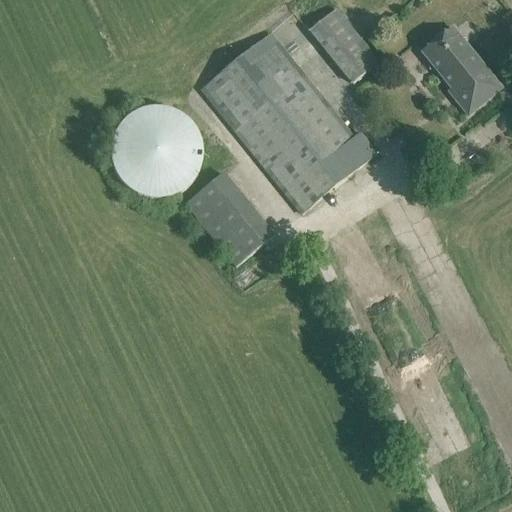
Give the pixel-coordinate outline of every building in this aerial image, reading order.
[(377,64),(335,12),(308,34),(351,86),(361,78),(362,80),(374,70),(373,68),(377,64)] [(467,119),(501,91),(452,28),(420,56),(450,92),(447,95),(467,119)] [(201,91),(289,201),(302,216),(376,156),(364,141),(359,135),(352,140),(269,37),(201,91)] [(173,206),(187,197),(196,184),(200,168),(199,153),(194,139),(184,127),(171,120),(156,116),(141,117),(127,124),(116,134),(109,147),(106,161),(108,177),(115,192),(127,203),(142,209),(158,210),(173,206)] [(273,239),(261,223),(223,176),(185,207),(236,269),(273,239)]
